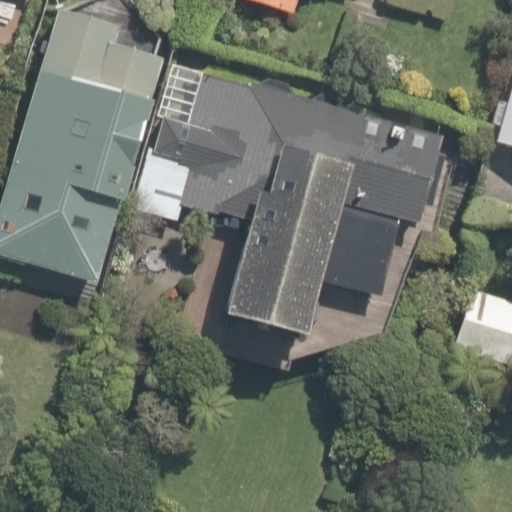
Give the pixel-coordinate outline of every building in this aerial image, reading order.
[(294,0),(231,0),(288,19),(294,0)] [(166,46),(38,12),(0,151),(0,264),(100,291),(166,46)] [(511,63),(483,148),(511,157),(511,63)] [(170,67),(160,108),(147,166),(136,213),(232,235),(208,339),(294,359),(309,296),(367,309),(383,243),(415,250),(443,131),(170,67)] [(511,358),(511,305),(466,293),(448,357),(508,374),(511,358)]
